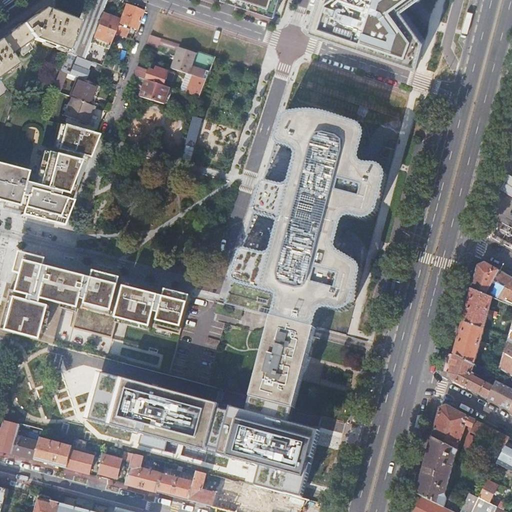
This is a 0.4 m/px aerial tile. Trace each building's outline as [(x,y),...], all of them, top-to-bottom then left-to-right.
[(102,13),(107,0),(86,0),(78,22),(66,53),(84,60),(91,43),(93,38),(102,13)] [(223,0),(229,2),(275,16),(280,0),(223,0)] [(321,0),(312,31),(418,67),(425,43),(402,9),(415,0),(321,0)] [(119,23),(118,23),(113,37),(116,38),(117,35),(126,38),(129,30),(123,28),(124,25),(137,30),(144,12),(135,8),(126,5),(119,23)] [(66,53),(78,22),(44,9),(30,18),(8,34),(4,36),(0,39),(0,99),(10,93),(0,78),(0,76),(18,64),(11,54),(18,49),(22,56),(33,48),(28,42),(33,39),(66,53)] [(110,16),(102,13),(93,38),(110,45),(119,20),(110,16)] [(197,51),(150,36),(147,43),(153,45),(159,47),(159,46),(178,51),(172,69),(193,76),(198,78),(201,70),(192,67),(197,51)] [(108,50),(110,45),(93,38),(91,43),(108,50)] [(66,53),(62,64),(59,72),(79,79),(85,82),(88,74),(88,72),(92,63),(84,60),(66,53)] [(109,62),(106,68),(118,73),(121,66),(109,62)] [(147,80),(147,81),(164,87),(165,84),(171,86),(174,75),(157,68),(156,70),(155,73),(150,71),(150,72),(142,69),(139,77),(147,80)] [(67,74),(59,72),(54,85),(62,88),(67,74)] [(199,98),(206,81),(193,76),(186,93),(199,98)] [(96,97),(99,87),(85,82),(79,79),(71,98),(72,98),(93,106),(94,107),(95,104),(92,102),(93,101),(94,96),(96,97)] [(164,87),(147,81),(143,90),(140,98),(165,105),(170,89),(164,87)] [(93,106),(72,98),(65,116),(88,125),(90,121),(88,120),(93,106)] [(225,303),(225,305),(242,310),(275,318),(313,328),(315,329),(316,326),(317,324),(316,324),(319,318),(317,316),(322,312),(322,310),(325,310),(329,310),(330,308),(336,312),(336,311),(342,313),(342,311),(349,311),(348,310),(353,306),(353,305),(356,300),(354,299),(358,293),(356,292),(360,287),(358,286),(361,280),(360,279),(363,274),(362,273),(362,267),(361,267),(357,262),(356,263),(351,259),(350,260),(351,257),(351,255),(350,253),(348,251),(346,251),(344,251),(343,251),(341,253),(340,252),(338,253),(337,249),(338,246),(336,245),(340,239),(338,238),(340,232),(343,226),(342,225),(344,222),(347,220),(346,218),(350,218),(353,219),(354,217),(360,220),(360,219),(366,221),(366,220),(373,219),(372,219),(377,214),(376,214),(380,208),(379,208),(382,202),(380,201),(384,195),(382,194),(385,189),(384,188),(387,182),(386,182),(388,176),(387,176),(385,169),(385,170),(380,165),(379,166),(373,164),(373,166),(372,163),(372,162),(370,159),(368,159),(367,159),(365,159),(363,160),(362,162),(361,161),(360,160),(361,157),(362,154),(360,153),(364,147),(363,147),(366,141),(365,140),(366,134),(365,134),(364,128),(362,129),(358,124),(357,125),(352,122),(351,123),(345,120),(344,121),(339,117),(338,119),(333,115),(332,117),(326,113),(325,115),(320,112),(319,114),(313,112),(312,113),(306,112),(306,113),(299,112),(299,114),(293,113),(293,114),(286,115),(287,116),(282,121),(284,122),(280,127),(282,128),(278,133),(280,135),(276,140),(277,141),(274,146),(275,147),(272,153),(273,154),(270,159),(271,160),(268,165),(270,166),(266,171),(267,172),(264,178),(265,179),(262,184),(263,185),(260,191),(261,192),(258,197),(259,198),(256,204),(258,205),(254,210),(255,211),(252,217),(253,218),(250,223),(251,224),(248,230),(249,231),(246,236),(247,237),(244,242),(245,243),(241,249),(243,250),(239,255),(241,257),(237,262),(241,263),(228,304),(225,303)] [(98,135),(64,125),(63,126),(57,150),(57,151),(64,153),(63,157),(47,152),(47,154),(38,187),(34,186),(24,183),(27,172),(0,165),(0,211),(65,230),(92,151),(98,135)] [(511,177),(509,176),(500,190),(511,197),(511,177)] [(191,296),(20,253),(0,326),(0,330),(47,343),(58,305),(78,310),(73,330),(113,340),(118,321),(152,330),(156,314),(161,315),(157,331),(181,337),(191,296)] [(467,282),(472,288),(472,289),(493,298),(511,306),(511,277),(486,263),(479,266),(472,264),(470,273),(467,282)] [(463,322),(484,331),(488,315),(495,317),(497,312),(489,310),(493,298),(472,289),(463,322)] [(240,320),(242,310),(225,305),(220,304),(217,314),(240,320)] [(303,366),(313,328),(275,318),(254,398),(274,404),(292,408),(303,366)] [(455,355),(474,365),(479,347),(487,349),(488,345),(483,343),(480,343),(484,331),(463,322),(455,355)] [(511,326),(497,376),(511,383),(511,326)] [(32,358),(23,356),(10,405),(19,408),(17,414),(31,418),(47,357),(33,353),(32,358)] [(474,365),(455,355),(450,353),(446,371),(450,372),(450,374),(453,381),(487,399),(493,387),(480,380),(483,376),(477,374),(477,375),(471,372),(473,367),(477,369),(478,366),(474,365)] [(274,404),(254,398),(251,414),(98,372),(85,419),(141,435),(139,444),(165,452),(167,442),(261,467),(257,487),(279,493),(303,500),(321,432),(287,424),(292,408),(274,404)] [(509,410),(511,404),(511,390),(496,381),(493,387),(487,399),(509,410)] [(447,406),(440,409),(432,437),(458,451),(480,462),(481,456),(469,450),(474,438),(469,435),(470,433),(504,450),(510,439),(447,406)] [(18,437),(21,426),(4,421),(2,428),(0,437),(0,451),(9,454),(13,455),(18,437)] [(29,459),(35,460),(40,442),(18,437),(13,455),(29,459)] [(72,451),(76,439),(71,437),(68,447),(67,447),(66,447),(49,443),(45,440),(41,439),(40,442),(35,460),(44,463),(68,469),(72,451)] [(458,451),(432,437),(417,495),(444,507),(447,498),(445,495),(455,456),(458,451)] [(85,451),(87,442),(76,439),(72,451),(68,469),(85,474),(90,475),(95,454),(85,451)] [(133,462),(135,455),(125,452),(123,459),(133,462)] [(141,469),(144,457),(135,455),(133,462),(127,485),(143,489),(158,493),(163,475),(141,469)] [(122,461),(105,456),(101,474),(115,478),(118,479),(122,461)] [(214,508),(217,494),(203,490),(207,474),(197,471),(195,482),(190,501),(202,505),(214,508)] [(190,501),(195,482),(163,474),(163,475),(158,493),(164,495),(190,501)] [(229,511),(237,511),(241,496),(234,494),(235,492),(222,488),(224,479),(222,478),(217,494),(214,508),(218,509),(229,511)] [(498,487),(487,482),(479,498),(504,510),(507,505),(492,497),(498,487)] [(237,511),(273,511),(279,493),(257,487),(244,484),(241,496),(237,511)] [(454,511),(444,507),(417,495),(412,511),(454,511)] [(59,511),(62,504),(51,501),(51,499),(49,497),(43,496),(39,497),(35,511),(59,511)]
